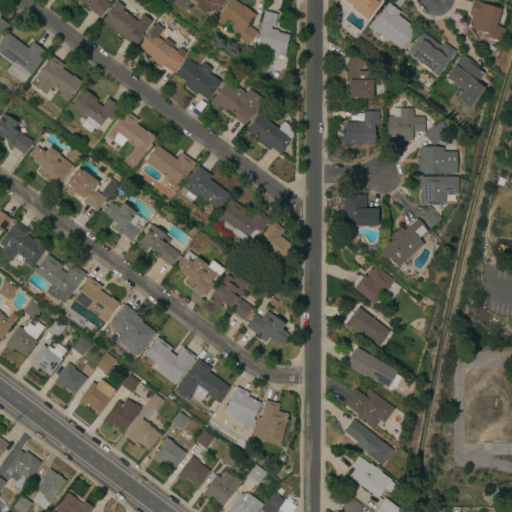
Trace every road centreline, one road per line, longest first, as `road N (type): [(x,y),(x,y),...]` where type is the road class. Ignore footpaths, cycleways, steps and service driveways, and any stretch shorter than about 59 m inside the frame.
road 1 (residential): [(314,511),(318,0)]
road 2 (residential): [(316,379),(257,371),(0,179)]
road 3 (residential): [(319,216),(20,0)]
road 4 (tertiary): [(165,511),(0,384)]
